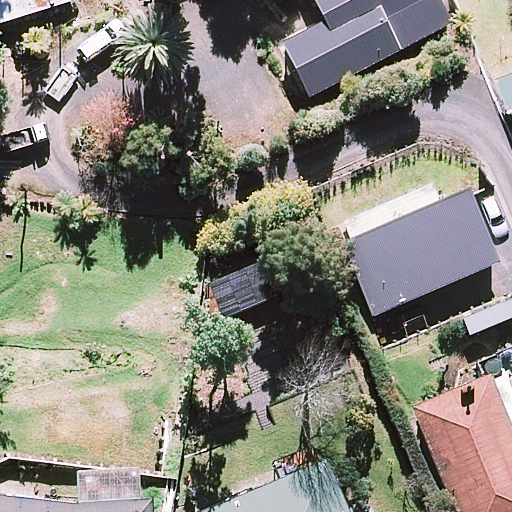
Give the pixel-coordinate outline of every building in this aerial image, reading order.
[(0,0),(0,26),(73,4),(71,0),(0,0)] [(452,26),(438,0),(313,0),(327,26),(284,48),(309,99),(452,26)] [(511,72),(499,78),(511,107),(511,72)] [(511,511),(511,355),(408,398),(454,511),(511,511)] [(345,511),(326,464),(207,511),(345,511)] [(138,476),(75,473),(74,504),(0,500),(0,511),(154,511),(155,507),(136,506),(138,476)]
